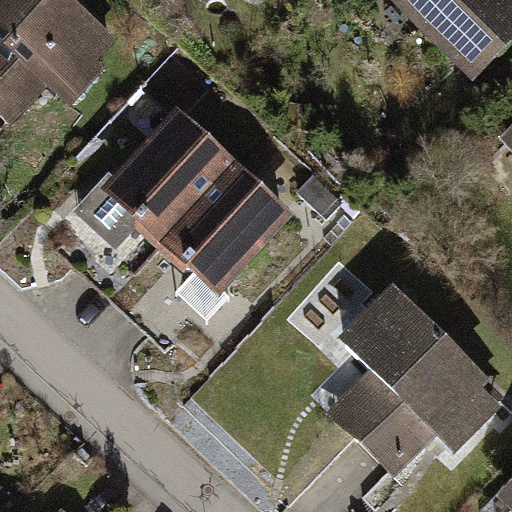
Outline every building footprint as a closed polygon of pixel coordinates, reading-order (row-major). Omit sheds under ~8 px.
[(77,0),(0,0),(0,108),(18,124),(57,79),(75,94),(122,37),(77,0)] [(511,0),(375,0),(374,2),(472,107),(511,69),(511,0)] [(241,167),(178,111),(104,194),(167,250),(241,167)] [(511,143),(497,158),(511,173),(511,143)] [(241,167),(167,250),(223,301),(298,218),(241,167)] [(283,320),(322,353),(334,365),(348,351),(368,372),(324,414),(391,483),(434,442),(450,457),(503,406),(392,291),(373,309),(366,302),(378,288),(339,255),(283,320)] [(511,511),(511,488),(499,503),(508,511),(511,511)]
